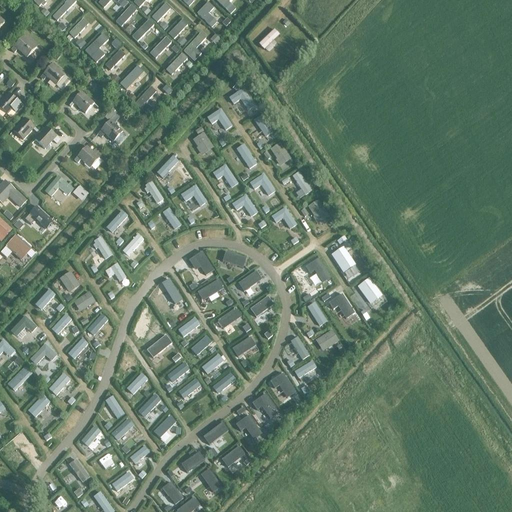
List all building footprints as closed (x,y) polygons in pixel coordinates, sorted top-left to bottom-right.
[(36,0),(34,3),(39,8),(42,5),(44,7),(46,4),(44,3),(46,0),(36,0)] [(53,18),(57,22),(76,3),(73,0),(68,0),(64,5),(65,5),(53,18)] [(102,0),(98,5),(104,10),(112,0),(102,0)] [(137,0),(134,4),(139,9),(148,0),(137,0)] [(216,0),(227,9),(231,5),(225,0),(216,0)] [(165,5),(152,19),(157,24),(171,10),(165,5)] [(130,9),(117,23),(121,27),(134,13),(130,9)] [(199,14),(215,30),(220,25),(203,9),(199,14)] [(83,20),(69,35),(74,40),(89,25),(83,20)] [(149,21),(132,38),(137,43),(154,26),(149,21)] [(169,35),(181,46),(185,42),(173,31),(169,35)] [(183,53),(194,63),(201,55),(196,50),(206,39),(201,34),(183,53)] [(103,35),(85,52),(96,64),(105,56),(99,50),(108,41),(103,35)] [(216,46),(221,41),(215,36),(210,41),(216,46)] [(16,49),(27,59),(35,49),(23,38),(11,51),(12,53),(16,49)] [(120,51),(105,67),(110,72),(126,56),(120,51)] [(166,63),(154,51),(150,56),(162,67),(166,63)] [(182,55),(166,72),(171,77),(188,60),(182,55)] [(45,77),(56,87),(64,77),(52,66),(40,80),(41,81),(45,77)] [(137,68),(122,84),(128,89),(142,73),(137,68)] [(115,75),(111,80),(116,85),(120,81),(115,75)] [(151,88),(135,105),(148,117),(154,111),(146,104),(156,93),(151,88)] [(74,105),(85,115),(94,105),(81,93),(69,107),(70,109),(74,105)] [(18,103),(9,95),(0,104),(0,109),(7,116),(13,110),(17,113),(22,107),(18,103)] [(30,102),(26,98),(22,103),(26,106),(30,102)] [(103,133),(114,143),(123,133),(114,125),(123,115),(114,108),(104,119),(109,123),(98,135),(99,137),(103,133)] [(37,134),(38,132),(25,120),(13,132),(23,141),(33,130),(37,134)] [(59,143),(60,141),(47,129),(35,141),(45,150),(55,139),(59,143)] [(99,160),(103,163),(106,159),(101,154),(102,154),(90,143),(74,161),(76,163),(79,159),(91,169),(99,160)] [(173,157),(157,174),(163,180),(179,163),(173,157)] [(58,177),(45,193),(51,198),(59,189),(68,197),(74,190),(58,177)] [(9,198),(21,209),(27,202),(5,181),(0,186),(0,202),(3,205),(9,198)] [(52,223),(37,208),(25,220),(30,226),(35,220),(46,230),(52,223)] [(0,220),(0,234),(0,241),(1,242),(11,231),(0,220)] [(112,257),(100,239),(94,243),(95,245),(93,247),(96,251),(98,249),(105,261),(112,257)] [(21,241),(18,245),(17,245),(12,241),(0,254),(0,262),(2,263),(14,249),(21,255),(28,247),(21,241)] [(126,279),(117,265),(110,269),(112,271),(110,272),(112,276),(114,275),(120,283),(126,279)] [(302,405),(293,391),(285,396),(294,410),(302,405)] [(268,442),(258,428),(251,434),(261,447),(268,442)] [(252,460),(240,443),(232,448),(244,465),(252,460)] [(23,464),(10,448),(4,453),(17,469),(23,464)] [(185,475),(200,465),(193,455),(178,465),(185,475)] [(235,478),(223,461),(216,466),(228,483),(235,478)]
